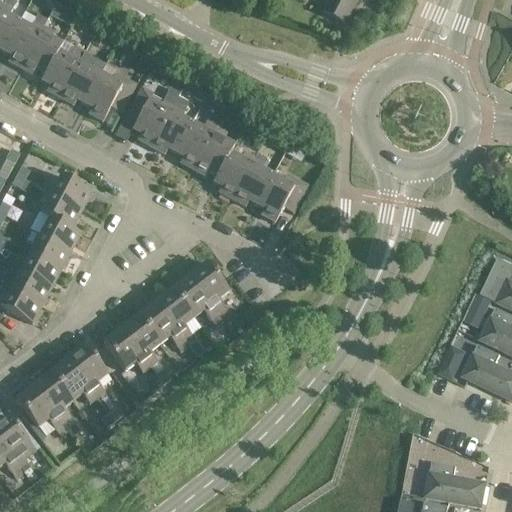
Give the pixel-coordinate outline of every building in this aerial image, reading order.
[(0,53),(3,55),(20,26),(8,19),(16,5),(7,0),(5,0),(2,7),(0,10),(0,53)] [(346,27),(359,0),(327,0),(320,14),(346,27)] [(70,30),(76,19),(69,16),(63,27),(70,30)] [(29,31),(20,26),(3,55),(11,59),(8,65),(21,72),(44,30),(33,24),(29,31)] [(37,74),(44,78),(45,78),(58,54),(59,54),(62,49),(51,43),(55,36),(44,30),(21,72),(34,79),(37,74)] [(98,48),(104,37),(97,33),(91,44),(98,48)] [(47,95),(60,102),(83,59),(84,59),(86,55),(74,48),(69,59),(59,54),(58,54),(45,78),(44,78),(41,85),(50,90),(47,95)] [(83,59),(60,102),(74,109),(77,104),(84,108),(101,77),(105,68),(85,57),(84,59),(83,59)] [(101,77),(84,108),(93,112),(90,118),(103,125),(110,112),(121,117),(137,87),(126,82),(115,76),(111,83),(101,77)] [(141,89),(125,120),(136,126),(132,133),(141,138),(138,142),(151,150),(176,104),(180,97),(170,91),(163,102),(159,109),(149,104),(153,97),(141,89)] [(176,104),(151,150),(165,157),(167,152),(175,156),(191,127),(180,121),(184,114),(187,110),(176,104)] [(218,106),(213,114),(222,119),(226,112),(226,111),(218,106)] [(222,119),(221,121),(230,126),(234,117),(226,112),(222,119)] [(202,133),(191,127),(175,156),(183,161),(181,165),(194,172),(212,138),(216,130),(207,125),(202,133)] [(212,138),(194,172),(207,179),(209,174),(217,179),(230,154),(233,149),(222,143),(226,136),(216,130),(212,138)] [(0,161),(0,168),(1,170),(10,174),(15,166),(25,146),(17,142),(10,138),(0,132),(0,143),(11,150),(5,163),(4,164),(0,161)] [(286,154),(295,158),(299,152),(290,147),(286,154)] [(241,160),(230,154),(217,179),(213,186),(221,190),(218,196),(232,203),(254,160),(244,154),(241,160)] [(248,205),(256,210),(273,178),(262,172),(265,166),(254,160),(232,203),(245,210),(248,205)] [(1,170),(0,171),(0,192),(0,193),(10,174),(1,170)] [(25,183),(26,181),(30,175),(21,170),(18,175),(16,179),(25,183)] [(283,184),(273,178),(256,210),(264,214),(261,219),(275,227),(283,212),(293,218),(308,190),(287,178),(283,184)] [(11,188),(20,193),(25,183),(16,179),(11,188)] [(51,197),(82,214),(91,195),(60,179),(51,197)] [(51,197),(40,217),(49,221),(49,220),(72,232),(82,214),(51,197)] [(0,208),(0,216),(5,220),(10,211),(1,206),(0,208)] [(71,255),(81,236),(72,232),(49,220),(49,221),(40,238),(71,255)] [(40,238),(30,257),(61,273),(71,255),(40,238)] [(30,257),(20,275),(51,291),(61,273),(30,257)] [(511,268),(497,261),(480,297),(498,306),(511,312),(511,268)] [(207,267),(189,280),(224,325),(226,328),(234,323),(219,304),(229,296),(207,267)] [(20,275),(11,293),(42,309),(51,291),(20,275)] [(189,280),(172,294),(194,322),(204,314),(211,324),(216,331),(224,325),(189,280)] [(11,293),(1,311),(32,328),(42,309),(11,293)] [(185,329),(194,322),(172,294),(155,307),(188,351),(196,344),(185,329)] [(155,307),(138,320),(160,348),(169,341),(180,356),(188,351),(155,307)] [(492,320),(481,342),(511,357),(511,316),(497,309),(492,320)] [(160,348),(138,320),(121,333),(149,371),(157,365),(150,356),(160,348)] [(142,377),(149,371),(121,333),(103,347),(124,375),(135,367),(142,377)] [(479,346),(463,379),(511,402),(511,374),(496,367),(501,357),(479,346)] [(86,351),(67,364),(89,393),(95,402),(97,401),(103,396),(104,395),(97,386),(107,379),(86,351)] [(67,364),(50,377),(71,405),(82,398),(88,407),(89,407),(95,402),(89,393),(67,364)] [(162,372),(156,378),(163,387),(170,382),(162,372)] [(155,376),(145,384),(154,395),(163,388),(163,387),(156,378),(155,376)] [(50,377),(33,390),(62,427),(72,440),(80,434),(70,421),(69,422),(62,412),(71,405),(50,377)] [(54,434),(62,427),(33,390),(15,403),(37,431),(47,424),(54,434)] [(492,407),(467,396),(461,408),(486,420),(492,407)] [(108,416),(107,417),(113,425),(122,419),(115,410),(108,416)] [(107,417),(101,421),(107,430),(113,425),(107,417)] [(8,420),(0,425),(0,446),(18,471),(23,477),(23,478),(30,473),(25,466),(26,465),(36,457),(29,447),(8,420)] [(477,447),(453,436),(447,448),(471,460),(477,447)] [(18,471),(0,446),(0,470),(4,468),(15,483),(23,477),(18,471)] [(431,475),(426,499),(482,510),(487,486),(455,479),(457,471),(433,466),(431,475)]
